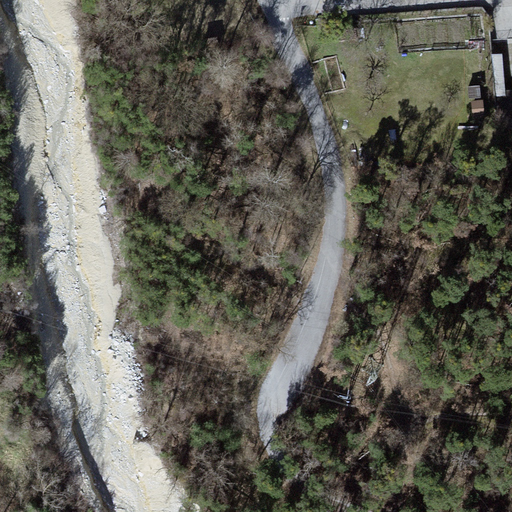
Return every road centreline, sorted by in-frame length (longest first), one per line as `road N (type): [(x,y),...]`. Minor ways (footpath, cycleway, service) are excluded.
road 1 (residential): [(281,4),(338,204),(273,390)]
road 2 (track): [(273,390),(288,449),(389,511)]
